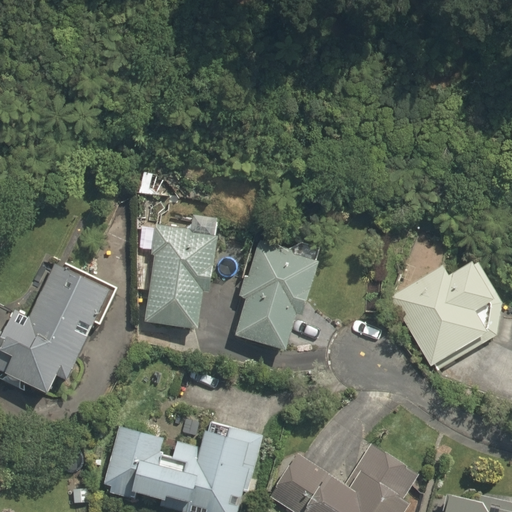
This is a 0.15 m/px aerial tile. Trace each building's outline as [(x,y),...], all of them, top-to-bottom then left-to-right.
[(145,322),(199,329),(204,291),(211,292),(219,237),(190,233),(191,229),(157,225),(153,255),(154,255),(145,322)] [(246,297),(235,333),(286,349),(297,314),(301,316),(318,260),(296,253),(296,251),(257,239),(246,275),(244,275),(238,295),(246,297)] [(391,296),(432,366),(464,347),(467,352),(497,334),(502,302),(477,260),(451,276),(445,265),(391,296)] [(0,369),(50,392),(58,374),(69,380),(95,323),(102,327),(119,288),(66,264),(64,268),(53,263),(29,316),(16,310),(5,333),(0,330),(0,369)] [(240,511),(246,492),(249,493),(265,437),(213,422),(211,431),(207,430),(202,448),(179,442),(175,457),(163,454),(167,440),(122,427),(105,490),(181,511),(191,511),(192,510),(197,511),(240,511)] [(408,511),(414,503),(406,498),(420,475),(373,445),(348,484),(297,453),(270,496),(295,511),(408,511)] [(511,511),(511,502),(483,496),(481,502),(449,494),(445,511),(511,511)]
